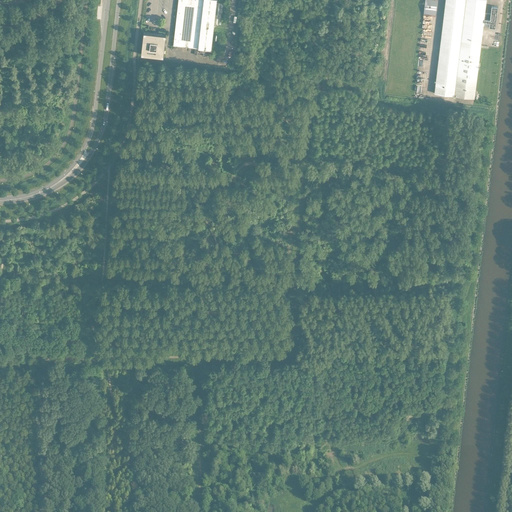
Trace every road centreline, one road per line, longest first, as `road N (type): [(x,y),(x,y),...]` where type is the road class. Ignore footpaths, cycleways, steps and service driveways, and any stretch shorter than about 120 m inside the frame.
road 1 (unknown): [(196,511),(199,360),(0,363)]
road 2 (secondary): [(5,202),(61,186),(93,150),(104,124),(120,0)]
road 3 (secondary): [(109,0),(89,142),(52,186),(5,202)]
